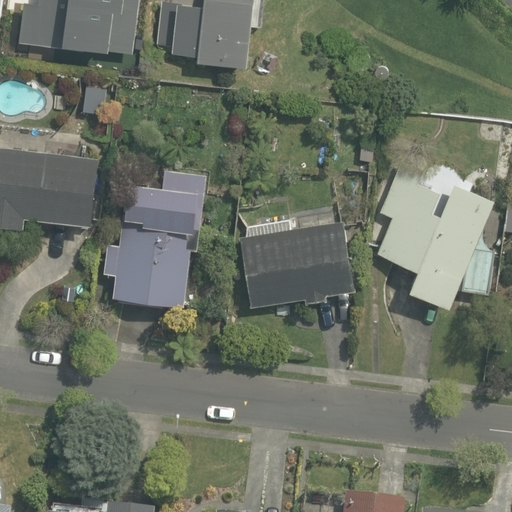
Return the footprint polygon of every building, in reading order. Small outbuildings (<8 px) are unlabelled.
[(21,41),(138,54),(144,0),(42,0),(42,6),(26,4),(21,41)] [(165,0),(160,0),(156,40),(180,43),(179,52),(205,55),(204,60),(250,66),(258,0),(213,0),(213,6),(165,0)] [(0,146),(0,223),(28,226),(29,217),(93,223),(99,156),(0,146)] [(423,269),(463,180),(440,169),(435,181),(416,173),(403,167),(383,212),(396,218),(382,250),(423,269)] [(130,225),(202,234),(209,176),(168,170),(166,187),(135,183),(130,225)] [(414,288),(454,306),(463,285),(485,295),(505,251),(483,241),(503,197),(463,180),(423,269),(414,288)] [(359,292),(347,222),(298,230),(294,211),(239,220),(254,310),(359,292)] [(130,225),(112,223),(106,270),(122,272),(119,297),(193,306),(202,234),(130,225)] [(349,511),(410,511),(411,505),(351,497),(349,511)] [(53,498),(51,511),(158,511),(159,508),(53,498)]
